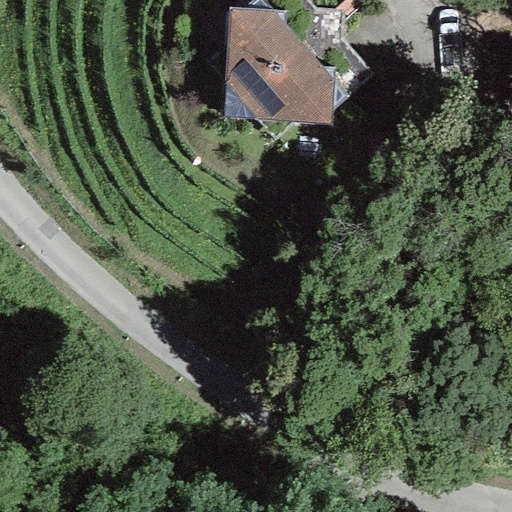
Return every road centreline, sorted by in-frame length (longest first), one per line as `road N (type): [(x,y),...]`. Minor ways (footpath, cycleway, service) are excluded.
road 1 (tertiary): [(0,188),(70,270),(330,459),(407,492),(500,511)]
road 2 (residential): [(374,0),(511,131)]
